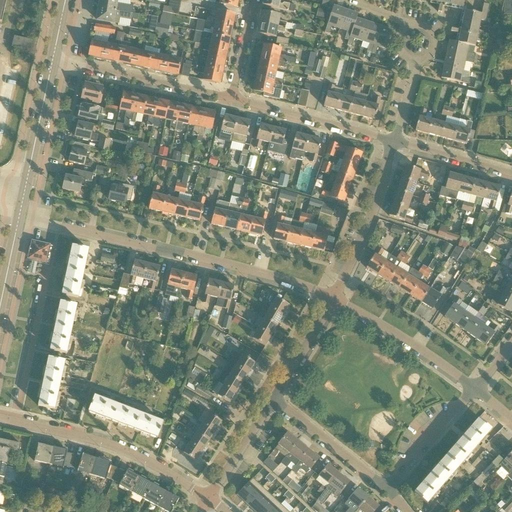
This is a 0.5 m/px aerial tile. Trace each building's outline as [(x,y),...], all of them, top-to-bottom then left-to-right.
[(130,1),(125,0),(98,0),(98,2),(100,3),(99,8),(132,13),(133,7),(130,7),(130,1)] [(162,12),(167,13),(178,16),(181,2),(173,0),(169,0),(168,8),(164,7),(162,12)] [(279,4),(280,0),(263,0),(263,6),(288,11),(294,13),(295,6),(289,4),(284,3),(282,5),(279,4)] [(452,0),(452,6),(463,8),(463,6),(466,7),(467,0),(466,0),(452,0)] [(160,3),(148,1),(147,7),(159,9),(160,3)] [(462,22),(479,26),(480,21),(485,22),(488,5),(484,4),(481,15),(465,11),(462,22)] [(339,29),(346,10),(333,6),(325,33),(329,35),(332,27),(339,29)] [(131,21),(132,13),(99,8),(98,13),(96,15),(96,18),(97,19),(97,21),(119,24),(120,19),(131,21)] [(318,9),(316,17),(324,19),(326,11),(318,9)] [(358,14),(346,10),(339,29),(347,32),(344,40),(348,41),(356,19),(358,14)] [(206,22),(232,27),(233,22),(234,23),(236,17),(234,17),(234,16),(217,12),(216,19),(207,16),(206,22)] [(295,31),(296,25),(286,23),(278,22),(280,16),(261,12),(259,23),(285,29),(295,31)] [(368,23),(356,19),(348,41),(347,45),(352,47),(354,39),(362,41),(368,23)] [(231,32),(232,27),(206,22),(204,27),(214,29),(212,35),(231,39),(232,33),(231,32)] [(478,31),(479,26),(462,22),(460,33),(482,37),(483,32),(478,31)] [(284,34),(285,29),(259,23),(257,34),(275,38),(276,32),(284,34)] [(371,53),(380,27),(368,23),(362,41),(369,44),(367,52),(371,53)] [(159,24),(156,24),(155,31),(158,32),(166,34),(167,26),(164,25),(159,24)] [(94,31),(95,32),(109,34),(110,27),(96,25),(96,26),(94,30),(94,31)] [(380,27),(371,53),(376,55),(378,47),(386,49),(392,31),(380,27)] [(139,38),(140,32),(130,30),(128,36),(139,38)] [(109,34),(95,32),(94,37),(93,42),(92,42),(89,56),(97,58),(97,59),(104,61),(107,45),(109,34)] [(121,48),(124,34),(117,33),(114,46),(107,45),(104,61),(111,62),(111,61),(118,62),(121,48)] [(460,33),(458,43),(475,47),(476,42),(480,43),(482,37),(460,33)] [(229,45),(231,39),(212,35),(211,41),(202,39),(201,44),(227,50),(228,45),(229,45)] [(34,42),(15,37),(12,47),(32,51),(34,42)] [(289,41),(277,38),(276,43),(287,46),(289,41)] [(449,41),(447,54),(474,60),(475,55),(473,55),(475,47),(458,43),(449,41)] [(226,55),(227,50),(201,44),(199,50),(209,52),(208,58),(226,62),(227,55),(226,55)] [(261,57),(287,63),(298,65),(299,60),(279,55),(280,49),(264,46),(264,47),(262,46),(261,52),(263,52),(261,57)] [(136,51),(129,50),(121,48),(118,62),(126,64),(126,66),(133,67),(136,51)] [(148,69),(150,54),(144,53),(136,51),(133,67),(140,69),(140,67),(148,69)] [(165,58),(159,56),(150,54),(148,69),(155,70),(155,72),(162,73),(165,58)] [(473,64),(474,60),(447,54),(444,66),(463,70),(469,71),(471,64),(473,64)] [(286,69),(287,63),(261,57),(260,63),(259,62),(258,68),(275,72),(277,67),(286,69)] [(170,74),(178,75),(181,61),(165,58),(162,73),(169,75),(170,74)] [(225,68),(226,62),(208,58),(206,64),(197,61),(196,67),(222,73),(223,68),(225,68)] [(328,59),(323,58),(322,62),(316,60),(313,72),(319,74),(317,78),(323,79),(328,59)] [(191,66),(185,65),(184,64),(183,66),(181,76),(189,78),(191,66)] [(462,78),(463,70),(444,66),(441,79),(469,84),(470,80),(462,78)] [(221,78),(222,73),(196,67),(195,72),(204,74),(202,81),(219,84),(220,83),(221,84),(222,78),(221,78)] [(312,69),(306,67),(304,75),(311,76),(312,69)] [(274,78),(275,72),(258,68),(256,75),(258,75),(257,80),(282,86),(283,81),(283,80),(274,78)] [(282,88),(282,86),(257,80),(255,85),(254,85),(253,91),(254,91),(254,92),(270,95),(272,89),(281,91),(282,88)] [(93,107),(94,102),(100,104),(102,96),(100,96),(101,88),(99,88),(100,86),(93,85),(92,86),(85,85),(85,87),(83,86),(82,91),(84,91),(82,99),(84,99),(83,104),(93,107)] [(336,110),(340,96),(332,94),(335,86),(329,85),(323,107),(336,110)] [(302,90),(297,106),(306,108),(310,92),(302,90)] [(130,122),(135,96),(130,95),(130,94),(125,92),(124,94),(123,94),(120,109),(126,110),(124,119),(124,121),(122,131),(127,132),(130,122)] [(143,114),(147,97),(141,96),(140,97),(135,96),(130,122),(135,123),(135,122),(141,123),(143,116),(143,114)] [(349,114),(353,100),(340,96),(336,110),(349,114)] [(152,127),(158,101),(153,100),(153,98),(147,97),(143,114),(143,116),(148,117),(147,124),(147,126),(148,126),(152,127)] [(365,103),(362,117),(375,120),(381,99),(375,97),(373,105),(365,103)] [(362,117),(365,103),(353,100),(349,114),(362,117)] [(165,121),(169,102),(163,101),(163,102),(158,101),(152,127),(156,127),(158,128),(158,126),(159,120),(165,121)] [(175,131),(180,106),(175,105),(176,103),(169,102),(165,121),(171,122),(170,130),(175,131)] [(93,107),(83,104),(81,104),(80,111),(78,111),(77,115),(78,116),(78,117),(97,122),(98,114),(101,115),(102,109),(93,107)] [(188,126),(192,107),(186,106),(186,107),(180,106),(175,131),(181,133),(182,125),(188,126)] [(198,137),(203,111),(198,110),(198,108),(192,107),(188,126),(194,127),(192,135),(198,137)] [(428,135),(432,121),(424,119),(426,111),(421,109),(415,131),(428,135)] [(198,137),(202,138),(203,138),(205,127),(211,128),(215,113),(214,113),(214,112),(209,110),(208,112),(203,111),(198,137)] [(233,134),(237,119),(224,116),(218,139),(224,140),(226,132),(233,134)] [(231,142),(239,144),(244,146),(250,122),(237,119),(233,134),(231,142)] [(114,124),(103,121),(101,128),(112,131),(114,124)] [(441,138),(444,124),(432,121),(428,135),(441,138)] [(457,127),(454,141),(466,145),(472,123),(467,121),(465,129),(457,127)] [(91,134),(93,126),(78,123),(78,125),(76,125),(75,130),(77,130),(75,137),(96,142),(97,136),(91,134)] [(454,141),(457,127),(444,124),(441,138),(454,141)] [(269,143),(273,128),(260,125),(254,148),(259,149),(261,141),(269,143)] [(273,128),(269,143),(277,145),(275,153),(280,155),(286,131),(273,128)] [(305,153),(309,137),(296,134),(289,159),(295,160),(295,159),(303,161),(305,153)] [(309,137),(305,153),(312,154),(310,162),(315,164),(321,140),(309,137)] [(100,138),(98,149),(108,151),(110,141),(100,138)] [(346,154),(343,161),(357,166),(362,154),(338,145),(330,142),(326,154),(333,157),(336,150),(346,154)] [(75,143),(73,149),(72,149),(69,162),(90,167),(92,162),(85,161),(87,153),(89,154),(91,147),(75,143)] [(160,147),(158,155),(166,157),(168,149),(160,147)] [(173,152),(172,159),(179,161),(181,154),(173,152)] [(238,165),(244,167),(246,157),(241,155),(238,165)] [(250,155),(247,167),(254,168),(256,157),(250,155)] [(353,179),(357,166),(343,161),(340,160),(337,167),(333,166),(331,171),(338,173),(353,179)] [(97,166),(95,174),(107,177),(109,169),(97,166)] [(401,179),(416,184),(419,176),(427,179),(428,174),(406,166),(401,179)] [(74,170),(72,178),(66,176),(63,190),(79,194),(81,186),(84,187),(85,181),(91,182),(93,174),(74,170)] [(213,190),(218,172),(210,171),(208,178),(211,179),(208,189),(213,190)] [(220,181),(223,182),(225,174),(218,172),(213,190),(218,191),(220,181)] [(334,186),(348,191),(353,179),(338,173),(334,186)] [(458,192),(462,177),(449,174),(445,189),(441,188),(439,196),(455,200),(457,192),(458,192)] [(286,188),(288,177),(279,176),(278,186),(286,188)] [(106,186),(107,178),(100,177),(98,184),(106,186)] [(471,196),(475,181),(462,177),(458,192),(471,196)] [(412,196),(416,184),(401,179),(397,191),(412,196)] [(483,199),(487,184),(475,181),(471,196),(469,203),(466,212),(471,214),(475,197),(483,199)] [(491,202),(490,206),(489,209),(494,211),(500,188),(487,184),(483,199),(491,202)] [(162,213),(165,197),(158,195),(160,187),(154,186),(149,209),(162,213)] [(344,204),(348,191),(334,186),(331,193),(323,190),(321,195),(344,204)] [(128,191),(118,189),(111,187),(109,200),(125,204),(128,191)] [(271,188),(267,203),(274,205),(278,190),(271,188)] [(286,201),(288,192),(280,191),(279,199),(286,201)] [(408,209),(412,196),(397,191),(393,204),(408,209)] [(174,216),(178,200),(165,197),(162,213),(174,216)] [(190,203),(187,219),(199,222),(205,198),(200,197),(198,205),(190,203)] [(236,231),(244,200),(238,198),(237,206),(229,204),(224,228),(236,231)] [(187,219),(190,203),(178,200),(174,216),(187,219)] [(253,219),(245,217),(249,201),(244,200),(236,231),(249,234),(253,219)] [(229,204),(222,203),(217,201),(211,225),(224,228),(229,204)] [(405,216),(408,209),(393,204),(389,216),(412,224),(413,219),(405,216)] [(320,213),(332,217),(334,209),(323,205),(320,213)] [(253,219),(249,234),(262,237),(267,214),(262,212),(260,220),(253,219)] [(286,243),(290,228),(282,226),(284,218),(279,217),(273,240),(286,243)] [(429,224),(420,221),(418,227),(427,230),(429,224)] [(330,229),(324,228),(317,226),(315,234),(311,249),(324,252),(327,237),(337,240),(338,236),(328,234),(330,229)] [(391,232),(401,236),(403,230),(393,226),(391,232)] [(448,228),(441,226),(438,235),(445,238),(448,228)] [(502,236),(505,231),(499,227),(495,233),(502,236)] [(286,243),(299,246),(302,231),(290,228),(286,243)] [(302,231),(299,246),(311,249),(315,234),(302,231)] [(494,235),(492,240),(497,243),(500,238),(494,235)] [(458,248),(468,251),(470,243),(468,243),(469,238),(461,236),(458,248)] [(449,253),(452,247),(444,242),(440,248),(449,253)] [(482,254),(487,246),(482,242),(476,250),(482,254)] [(48,248),(49,246),(33,243),(29,258),(45,262),(47,253),(49,254),(51,248),(48,248)] [(67,271),(83,274),(89,250),(72,246),(70,254),(68,254),(65,264),(68,265),(67,271)] [(462,249),(456,247),(450,257),(455,260),(462,249)] [(390,256),(384,251),(379,248),(366,269),(377,276),(390,256)] [(468,251),(460,264),(466,267),(476,251),(469,248),(468,251)] [(462,249),(455,260),(460,264),(468,251),(462,249)] [(401,263),(405,255),(401,252),(396,260),(390,256),(377,276),(388,282),(397,269),(396,269),(400,262),(401,263)] [(114,257),(111,256),(102,254),(101,261),(112,264),(114,257)] [(405,255),(401,263),(405,265),(410,258),(405,255)] [(27,272),(38,274),(41,262),(29,260),(27,272)] [(143,280),(147,264),(134,261),(130,276),(123,274),(120,288),(128,290),(132,291),(133,286),(136,278),(143,280)] [(151,281),(150,285),(149,289),(154,291),(160,268),(147,264),(143,280),(151,281)] [(418,283),(422,276),(427,268),(423,266),(414,280),(408,276),(399,289),(410,296),(419,283),(418,283)] [(427,268),(422,276),(427,279),(432,271),(427,268)] [(399,289),(408,276),(397,269),(388,282),(399,289)] [(78,298),(83,274),(67,271),(66,276),(63,276),(61,286),(63,287),(62,295),(78,298)] [(180,289),(184,274),(171,271),(165,294),(165,296),(170,297),(169,302),(177,304),(180,290),(180,289)] [(496,276),(502,280),(505,275),(499,272),(496,276)] [(180,289),(180,290),(187,291),(186,299),(191,300),(197,277),(184,274),(180,289)] [(499,285),(502,280),(496,276),(493,281),(499,285)] [(217,298),(221,283),(208,280),(203,303),(208,304),(210,297),(217,298)] [(221,283),(217,298),(225,300),(223,308),(228,310),(234,286),(221,283)] [(421,303),(429,289),(419,283),(410,296),(421,303)] [(511,299),(511,284),(509,283),(503,294),(511,299)] [(429,289),(421,303),(432,310),(445,289),(440,287),(436,294),(429,289)] [(510,313),(511,309),(511,299),(503,294),(500,301),(493,297),(491,302),(510,313)] [(165,313),(168,300),(159,298),(156,311),(165,313)] [(270,309),(285,318),(289,312),(286,311),(289,306),(276,298),(270,309)] [(462,302),(457,299),(444,317),(455,325),(464,312),(468,306),(462,302)] [(55,326),(72,330),(77,306),(60,302),(58,310),(56,310),(54,320),(56,320),(55,326)] [(478,304),(473,310),(478,313),(482,307),(478,304)] [(189,307),(186,319),(192,321),(194,308),(189,307)] [(487,311),(483,308),(482,307),(478,313),(483,317),(487,311)] [(282,323),(285,318),(270,309),(264,319),(277,326),(280,322),(282,323)] [(474,319),(464,312),(455,325),(465,332),(474,319)] [(225,316),(222,329),(228,330),(231,318),(225,316)] [(274,331),(277,326),(264,319),(258,329),(274,338),(277,332),(274,331)] [(484,327),(474,319),(465,332),(475,339),(484,327)] [(490,331),(487,329),(484,327),(475,339),(486,346),(499,328),(494,325),(490,331)] [(66,354),(72,330),(55,326),(54,332),(51,332),(49,342),(52,343),(50,351),(66,354)] [(270,343),(274,338),(258,329),(252,339),(265,347),(268,342),(270,343)] [(236,366),(251,376),(254,370),(252,369),(255,364),(242,356),(236,366)] [(191,359),(185,357),(183,363),(189,365),(191,359)] [(43,382),(60,386),(65,362),(48,358),(47,366),(44,365),(42,376),(44,376),(43,382)] [(236,366),(230,376),(242,384),(245,379),(247,381),(251,376),(236,366)] [(195,368),(191,373),(203,381),(207,375),(195,368)] [(223,386),(238,395),(242,390),(239,388),(242,384),(230,376),(223,386)] [(55,410),(60,386),(43,382),(42,388),(39,387),(37,398),(40,398),(38,406),(55,410)] [(198,386),(197,389),(189,384),(187,387),(195,392),(208,400),(212,395),(198,386)] [(238,395),(223,386),(217,396),(230,404),(233,399),(235,401),(238,395)] [(194,396),(187,392),(183,390),(182,392),(193,399),(192,401),(205,409),(208,403),(195,395),(194,396)] [(112,421),(118,406),(94,396),(88,412),(96,415),(95,418),(105,422),(106,419),(112,421)] [(134,430),(140,414),(118,406),(112,421),(117,423),(116,426),(126,430),(127,427),(134,430)] [(198,421),(203,424),(217,434),(221,428),(219,427),(222,422),(209,414),(204,411),(198,421)] [(157,439),(163,423),(140,414),(134,430),(139,432),(138,435),(148,438),(149,436),(157,439)] [(414,493),(427,504),(491,430),(478,419),(473,425),(471,423),(464,431),(466,433),(458,442),(456,440),(449,448),(451,450),(441,462),(439,460),(432,468),(434,470),(426,479),(424,477),(417,485),(419,487),(414,493)] [(214,439),(217,434),(203,424),(196,434),(209,442),(212,438),(214,439)] [(173,442),(177,437),(172,434),(168,439),(173,442)] [(206,446),(209,442),(196,434),(190,444),(205,453),(208,448),(206,446)] [(278,445),(288,453),(289,453),(298,442),(287,434),(278,445)] [(0,462),(7,464),(10,450),(19,452),(21,444),(0,440),(0,462)] [(295,466),(308,450),(298,442),(289,453),(288,453),(280,464),(286,468),(290,463),(295,466)] [(201,459),(205,453),(190,444),(183,454),(196,462),(199,457),(201,459)] [(49,465),(53,448),(38,445),(34,462),(49,465)] [(71,468),(74,455),(67,453),(67,451),(53,448),(49,465),(63,468),(64,466),(71,468)] [(279,452),(275,449),(271,455),(275,458),(279,452)] [(306,474),(310,470),(319,459),(308,450),(295,466),(291,472),(295,475),(300,469),(306,474)] [(509,475),(511,471),(511,452),(504,461),(499,456),(492,464),(481,474),(486,479),(496,468),(497,468),(499,466),(508,475),(509,475)] [(91,476),(97,459),(83,455),(82,457),(74,455),(71,468),(78,469),(78,472),(91,476)] [(263,463),(265,465),(273,472),(278,467),(268,458),(263,463)] [(113,481),(118,469),(110,466),(111,464),(97,459),(91,476),(106,480),(106,479),(113,481)] [(318,477),(329,485),(338,474),(328,466),(318,477)] [(132,494),(140,478),(127,471),(126,473),(118,469),(113,481),(120,485),(119,486),(132,494)] [(329,485),(326,489),(322,495),(316,501),(322,505),(331,494),(336,498),(337,498),(349,482),(338,474),(329,485)] [(144,501),(153,485),(140,478),(132,494),(144,501)] [(253,478),(237,495),(246,504),(262,487),(253,478)] [(22,480),(21,487),(22,488),(29,490),(30,490),(32,483),(22,480)] [(297,494),(301,488),(296,484),(292,490),(297,494)] [(157,508),(165,492),(153,485),(144,501),(157,508)] [(322,495),(326,489),(322,485),(317,492),(322,495)] [(305,486),(298,494),(304,498),(310,490),(305,486)] [(57,490),(47,487),(45,495),(55,497),(57,490)] [(262,487),(246,504),(254,511),(256,511),(272,496),(262,487)] [(352,509),(355,511),(368,498),(358,489),(346,503),(352,509)] [(165,492),(157,508),(165,511),(171,511),(179,499),(165,492)] [(272,496),(256,511),(273,511),(281,505),(272,496)] [(374,511),(378,507),(368,498),(355,511),(374,511)] [(511,511),(511,499),(499,511),(507,511),(511,511)] [(316,502),(312,507),(318,511),(319,511),(323,508),(316,502)]
